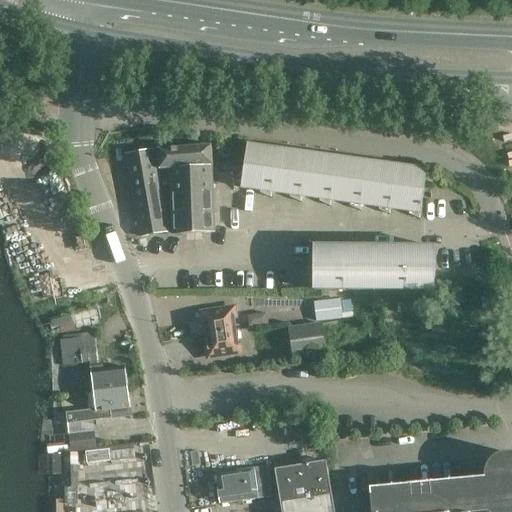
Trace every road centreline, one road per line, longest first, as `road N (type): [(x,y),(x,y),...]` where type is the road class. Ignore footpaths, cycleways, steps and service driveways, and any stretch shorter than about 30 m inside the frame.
road 1 (unclassified): [(78,113),(158,116),(436,156),(465,171),(493,213)]
road 2 (secondary): [(74,27),(309,65),(511,79)]
road 3 (secondary): [(511,45),(362,37),(100,0)]
road 4 (unclassified): [(176,511),(157,373),(135,293),(79,157),(78,113)]
